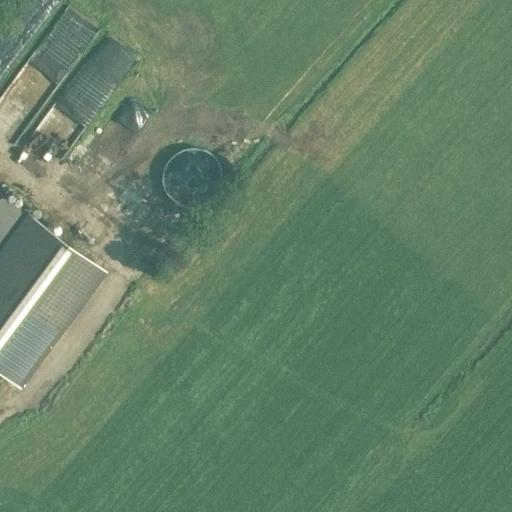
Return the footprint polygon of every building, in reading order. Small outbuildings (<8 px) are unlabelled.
[(49,26),(3,104),(18,113),(16,118),(27,124),(46,91),(50,94),(80,44),(49,26)] [(131,85),(142,87),(153,85),(161,79),(167,70),(170,60),(168,50),(163,41),(155,34),(144,31),(133,32),(124,37),(117,46),(114,57),(115,68),(121,78),(131,85)] [(153,206),(166,217),(202,173),(190,162),(153,206)] [(0,260),(32,217),(0,192),(0,260)] [(49,229),(32,217),(0,260),(0,367),(21,384),(105,271),(49,229)]
